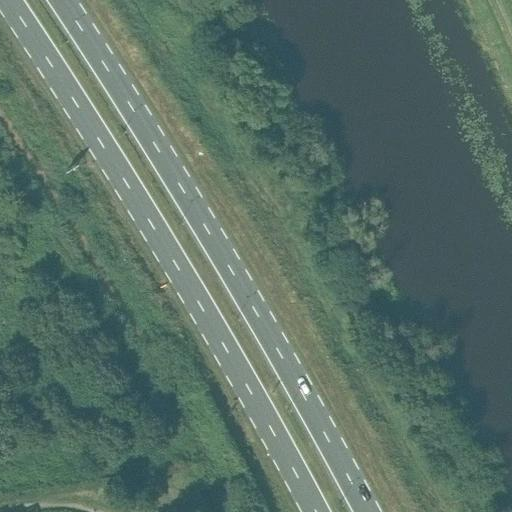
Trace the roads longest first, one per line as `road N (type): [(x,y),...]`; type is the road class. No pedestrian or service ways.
road 1 (primary): [(367,511),(150,132),(61,0)]
road 2 (primary): [(9,0),(111,155),(315,511)]
